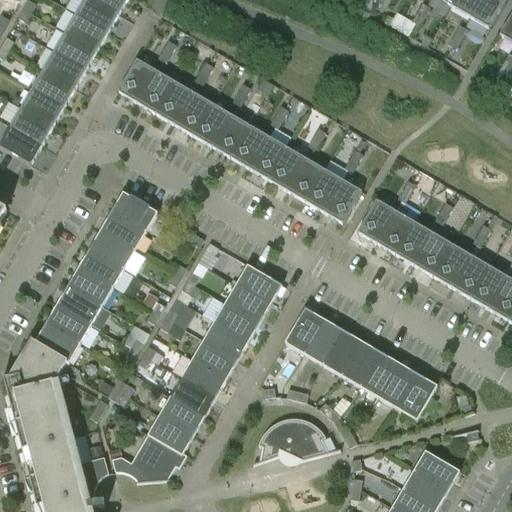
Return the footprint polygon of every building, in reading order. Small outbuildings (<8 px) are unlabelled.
[(89,0),(85,0),(76,17),(108,35),(119,17),(89,0)] [(89,0),(119,17),(129,0),(89,0)] [(456,0),(434,0),(451,9),(456,0)] [(469,20),(481,0),(456,0),(451,9),(469,20)] [(507,0),(481,0),(469,20),(489,32),(507,0)] [(28,3),(24,11),(31,15),(36,7),(28,3)] [(417,15),(425,20),(430,11),(422,6),(417,15)] [(25,25),(31,15),(24,11),(18,21),(25,25)] [(425,20),(417,15),(412,24),(420,29),(425,20)] [(511,15),(499,37),(511,45),(511,15)] [(76,17),(65,35),(97,54),(108,35),(76,17)] [(460,28),(454,37),(462,41),(467,32),(460,28)] [(65,35),(54,54),(86,73),(97,54),(65,35)] [(457,50),(462,41),(454,37),(449,46),(457,50)] [(1,48),(9,53),(14,45),(6,40),(1,48)] [(163,53),(171,57),(176,48),(168,44),(163,53)] [(0,60),(3,62),(9,53),(1,48),(0,50),(0,60)] [(171,57),(163,53),(158,61),(166,66),(171,57)] [(54,54),(43,73),(75,92),(86,73),(54,54)] [(156,74),(136,63),(117,95),(137,106),(156,74)] [(200,75),(208,79),(213,70),(205,66),(200,75)] [(506,79),(511,70),(504,66),(498,75),(506,79)] [(43,73),(32,92),(64,111),(75,92),(43,73)] [(137,106),(156,117),(174,85),(156,74),(137,106)] [(208,79),(200,75),(195,84),(203,88),(208,79)] [(268,98),(273,88),(263,82),(257,92),(268,98)] [(156,117),(174,128),(193,96),(174,85),(156,117)] [(243,87),(238,96),(245,101),(250,92),(243,87)] [(32,92),(21,111),(53,129),(64,111),(32,92)] [(174,128),(193,139),(212,107),(193,96),(174,128)] [(240,110),(245,101),(238,96),(233,105),(240,110)] [(193,139),(212,150),(231,118),(212,107),(193,139)] [(275,119),(283,123),(288,114),(281,110),(275,119)] [(42,148),(53,129),(21,111),(10,129),(42,148)] [(212,150),(230,161),(249,129),(231,118),(212,150)] [(283,123),(275,119),(270,127),(278,132),(283,123)] [(10,129),(0,146),(0,149),(31,168),(42,148),(10,129)] [(230,161),(249,172),(268,140),(249,129),(230,161)] [(318,131),(313,140),(320,145),(326,136),(318,131)] [(249,172),(268,183),(287,151),(268,140),(249,172)] [(315,153),(320,145),(313,140),(308,149),(315,153)] [(268,183),(286,194),(305,162),(287,151),(268,183)] [(355,153),(350,162),(358,167),(363,158),(355,153)] [(286,194),(305,205),(324,173),(305,162),(286,194)] [(352,175),(358,167),(350,162),(345,171),(352,175)] [(305,205),(324,216),(343,184),(324,173),(305,205)] [(362,195),(343,184),(324,216),(343,227),(362,195)] [(408,184),(403,193),(410,197),(416,188),(408,184)] [(405,206),(410,197),(403,193),(398,202),(405,206)] [(146,235),(157,216),(123,196),(112,214),(146,235)] [(357,235),(376,247),(395,214),(376,203),(357,235)] [(440,215),(447,219),(453,210),(445,206),(440,215)] [(101,233),(135,253),(146,235),(112,214),(101,233)] [(376,247),(395,258),(414,225),(395,214),(376,247)] [(447,219),(440,215),(435,224),(442,228),(447,219)] [(395,258),(414,269),(433,236),(414,225),(395,258)] [(478,237),(485,242),(491,233),(483,228),(478,237)] [(101,233),(90,252),(124,272),(135,253),(101,233)] [(414,269),(433,280),(451,247),(433,236),(414,269)] [(485,242),(478,237),(473,246),(480,250),(485,242)] [(195,238),(191,245),(200,251),(204,243),(195,238)] [(214,259),(218,252),(209,246),(205,254),(214,259)] [(433,280),(451,291),(470,258),(451,247),(433,280)] [(90,252),(79,271),(113,291),(124,272),(90,252)] [(451,291),(470,302),(489,269),(470,258),(451,291)] [(175,276),(182,281),(187,273),(180,268),(175,276)] [(247,269),(236,288),(271,308),(282,289),(247,269)] [(470,302),(489,313),(508,280),(489,269),(470,302)] [(79,271),(68,290),(102,310),(113,291),(79,271)] [(182,281),(175,276),(169,285),(177,290),(182,281)] [(188,283),(195,288),(200,280),(192,276),(188,283)] [(489,313),(508,324),(511,315),(511,282),(508,280),(489,313)] [(195,288),(188,283),(182,293),(189,297),(195,288)] [(236,288),(226,306),(260,326),(271,308),(236,288)] [(68,290),(57,308),(91,329),(102,310),(68,290)] [(148,296),(141,307),(151,313),(158,301),(148,296)] [(153,313),(152,314),(160,318),(165,310),(157,305),(153,313)] [(226,306),(215,324),(249,344),(260,326),(226,306)] [(57,308),(46,327),(80,347),(91,329),(57,308)] [(324,323),(305,312),(285,346),(304,358),(324,323)] [(166,320),(173,325),(178,317),(170,313),(166,320)] [(155,328),(160,318),(152,314),(147,323),(155,328)] [(172,327),(173,325),(166,320),(160,330),(178,341),(183,333),(172,327)] [(343,334),(324,323),(304,358),(323,369),(343,334)] [(215,324),(204,343),(238,363),(249,344),(215,324)] [(67,364),(66,366),(68,367),(80,347),(46,327),(36,345),(35,345),(67,364)] [(323,369),(341,379),(362,345),(343,334),(323,369)] [(106,511),(106,503),(94,504),(94,502),(93,500),(94,498),(94,495),(94,493),(95,491),(96,489),(97,487),(98,485),(100,484),(101,482),(103,481),(105,479),(107,478),(109,477),(104,460),(80,467),(57,380),(58,380),(66,366),(67,364),(35,345),(36,345),(31,342),(10,379),(14,394),(7,396),(37,510),(34,511),(32,509),(31,510),(32,511),(106,511)] [(130,351),(138,356),(143,347),(135,343),(130,351)] [(204,343),(193,361),(227,382),(238,363),(204,343)] [(380,356),(362,345),(341,379),(360,390),(380,356)] [(143,359),(151,363),(156,354),(148,350),(143,359)] [(133,364),(138,356),(130,351),(125,360),(133,364)] [(360,390),(379,401),(399,367),(380,356),(360,390)] [(151,363),(143,359),(138,367),(146,372),(151,363)] [(193,361),(182,380),(216,400),(227,382),(193,361)] [(418,378),(399,367),(379,401),(397,412),(418,378)] [(437,389),(418,378),(397,412),(417,424),(437,389)] [(182,380),(171,399),(206,419),(216,400),(182,380)] [(114,391),(121,396),(127,387),(119,383),(114,391)] [(121,396),(129,401),(134,392),(127,387),(121,396)] [(121,396),(114,391),(108,400),(116,405),(121,396)] [(264,393),(265,402),(275,400),(274,391),(264,393)] [(286,401),(297,403),(299,395),(288,392),(286,401)] [(308,397),(299,395),(297,403),(306,405),(308,397)] [(123,409),(129,401),(121,396),(116,405),(123,409)] [(206,419),(171,399),(160,417),(195,437),(206,419)] [(100,403),(90,420),(97,425),(107,407),(100,403)] [(319,412),(327,419),(333,413),(325,406),(319,412)] [(470,408),(460,411),(462,418),(472,415),(470,408)] [(340,420),(333,413),(327,419),(335,426),(340,420)] [(160,417),(149,437),(183,457),(195,437),(160,417)] [(253,467),(253,469),(287,457),(289,467),(340,454),(340,453),(328,456),(322,443),(325,441),(324,438),(322,435),(319,433),(317,431),(314,429),(311,427),(308,426),(305,424),(304,424),(300,423),(297,423),(294,422),(291,422),(288,423),(285,423),(282,424),(279,426),(276,427),(273,429),(271,431),(268,433),(266,435),(264,438),(262,440),(261,443),(260,446),(259,449),(263,450),(260,465),(253,467)] [(346,429),(339,433),(349,451),(357,447),(346,429)] [(477,434),(467,436),(468,444),(479,442),(477,434)] [(176,470),(179,472),(187,459),(183,457),(149,437),(131,467),(121,461),(112,463),(115,476),(117,475),(120,475),(122,476),(124,476),(126,477),(128,477),(130,478),(132,479),(133,480),(135,482),(136,483),(138,485),(136,485),(137,486),(169,484),(169,483),(168,483),(176,470)] [(118,451),(109,454),(111,462),(120,459),(118,451)] [(414,474),(448,494),(459,475),(425,454),(414,474)] [(360,462),(354,463),(351,464),(353,474),(362,473),(360,462)] [(403,493),(435,511),(437,511),(448,494),(414,474),(403,493)] [(351,492),(360,494),(362,483),(353,482),(351,492)] [(360,494),(351,492),(350,502),(359,504),(360,494)] [(392,511),(393,511),(435,511),(403,493),(392,511)]
